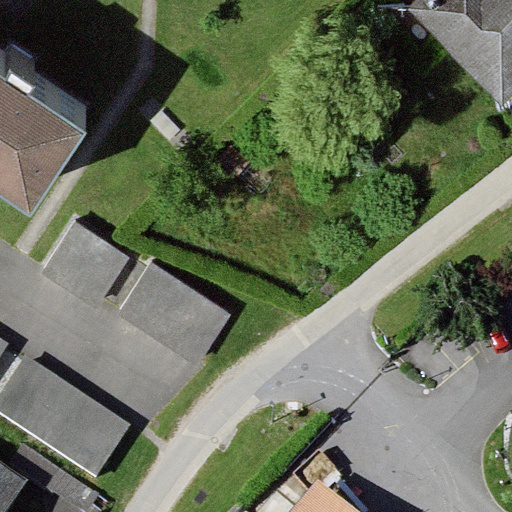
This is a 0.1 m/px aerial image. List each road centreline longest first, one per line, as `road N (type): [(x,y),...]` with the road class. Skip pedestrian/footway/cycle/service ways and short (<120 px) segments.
road 1 (residential): [(156,511),(190,457),(247,394),(511,179)]
road 2 (unknown): [(312,340),(504,511)]
